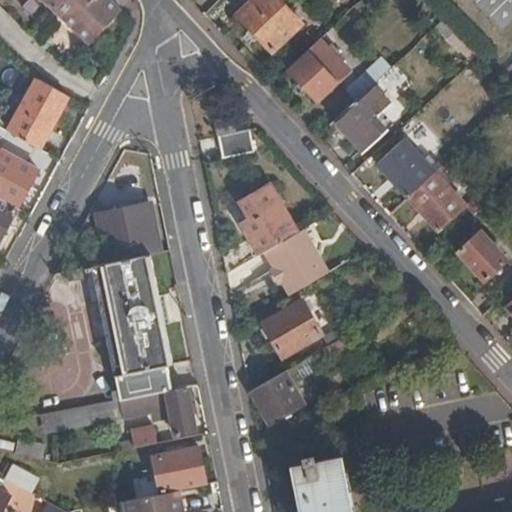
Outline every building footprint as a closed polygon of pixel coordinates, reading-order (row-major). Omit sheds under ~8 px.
[(45,0),(91,42),(120,10),(110,0),(45,0)] [(250,0),(239,11),(272,48),(301,21),(302,21),(283,0),(250,0)] [(448,13),(437,23),(472,60),(484,49),(448,13)] [(288,65),(319,99),(351,71),(319,36),(316,38),(288,65)] [(348,87),(357,97),(377,79),(367,69),(348,87)] [(76,100),(46,82),(17,135),(48,152),(76,100)] [(376,117),(391,103),(372,83),(367,88),(336,116),(366,149),(394,123),(390,118),(383,124),(376,117)] [(224,111),(204,114),(208,136),(210,136),(229,132),(224,111)] [(215,158),(256,150),(251,128),(229,132),(210,136),(215,158)] [(405,136),(379,160),(409,194),(436,169),(405,136)] [(39,168),(3,149),(0,154),(0,198),(18,208),(39,168)] [(441,229),(454,217),(461,225),(483,205),(476,197),(468,204),(436,169),(409,194),(441,229)] [(250,219),(243,223),(260,253),(265,250),(298,231),(271,185),(240,202),(250,219)] [(0,241),(18,208),(0,198),(0,241)] [(151,203),(100,214),(109,261),(146,252),(161,249),(151,203)] [(485,278),(508,258),(481,227),(458,248),(485,278)] [(298,231),(265,250),(274,266),(283,283),(289,294),(328,271),(304,228),(298,231)] [(86,270),(94,268),(106,325),(158,314),(146,252),(109,261),(59,272),(57,276),(63,280),(87,275),(86,270)] [(274,266),(269,268),(278,285),(283,283),(274,266)] [(283,354),(323,331),(303,298),(265,320),(283,354)] [(158,314),(106,325),(120,398),(172,388),(158,314)] [(351,343),(346,333),(328,343),(332,348),(334,353),(351,343)] [(332,348),(328,343),(310,354),(314,360),(332,348)] [(314,360),(310,354),(285,368),(291,379),(316,364),(314,360)] [(269,421),(304,402),(291,379),(285,368),(251,387),(269,421)] [(189,386),(122,400),(124,407),(127,419),(153,414),(156,423),(175,419),(178,433),(198,428),(189,386)] [(112,403),(113,409),(124,407),(122,400),(112,403)] [(112,403),(45,417),(48,435),(127,419),(124,407),(113,409),(112,403)] [(133,440),(115,443),(117,451),(158,442),(154,426),(131,431),(133,440)] [(71,438),(55,439),(57,456),(58,462),(75,459),(71,438)] [(45,447),(19,440),(16,452),(43,458),(44,453),(45,447)] [(207,480),(200,445),(156,454),(163,489),(207,480)] [(57,456),(44,453),(43,458),(58,462),(57,456)] [(305,465),(290,468),(298,511),(354,511),(343,457),(313,463),(312,458),(305,460),(305,465)] [(15,462),(7,476),(35,492),(44,477),(15,462)] [(0,488),(0,511),(3,511),(13,496),(0,488)] [(184,511),(180,488),(126,499),(128,511),(184,511)] [(38,511),(72,511),(41,503),(38,511)]
